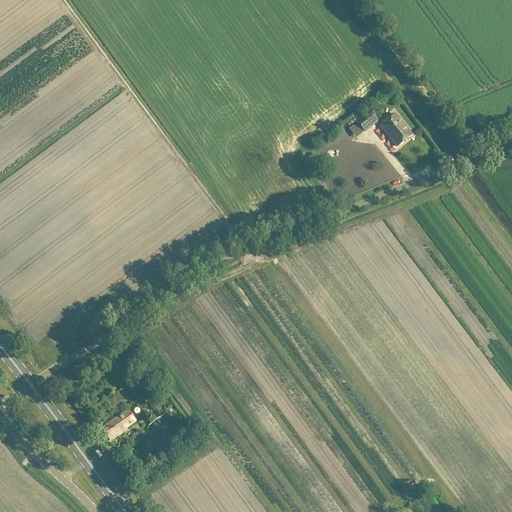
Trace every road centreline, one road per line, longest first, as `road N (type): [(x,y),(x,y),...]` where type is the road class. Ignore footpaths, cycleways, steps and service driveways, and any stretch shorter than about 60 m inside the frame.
road 1 (unclassified): [(29,386),(191,276),(511,145)]
road 2 (primary): [(124,511),(29,386)]
road 3 (unclassified): [(92,511),(0,416)]
